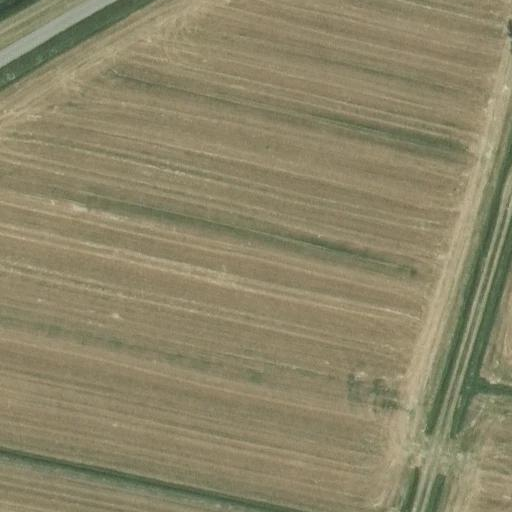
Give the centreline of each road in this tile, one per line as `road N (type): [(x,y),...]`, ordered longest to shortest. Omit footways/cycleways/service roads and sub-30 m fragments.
road 1 (track): [(511,184),(415,511)]
road 2 (unclassified): [(109,0),(0,61)]
